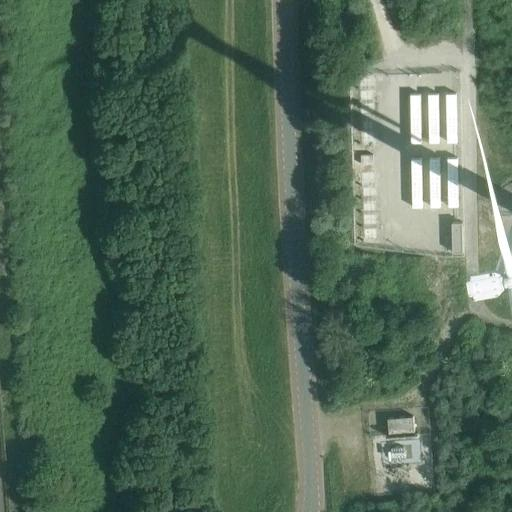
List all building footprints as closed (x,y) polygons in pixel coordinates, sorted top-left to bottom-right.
[(421,94),(411,94),(412,143),(422,143),(421,94)] [(439,94),(429,94),(430,143),(440,143),(439,94)] [(457,94),(447,94),(448,142),(458,142),(457,94)] [(374,155),(361,156),(361,165),(374,165),(374,155)] [(422,159),(412,159),(413,208),(423,208),(422,159)] [(440,159),(430,159),(431,208),(441,208),(440,159)] [(458,159),(448,159),(449,207),(459,207),(458,159)] [(465,257),(464,226),(452,226),(453,257),(465,257)] [(415,416),(389,417),(390,435),(416,434),(415,416)]
